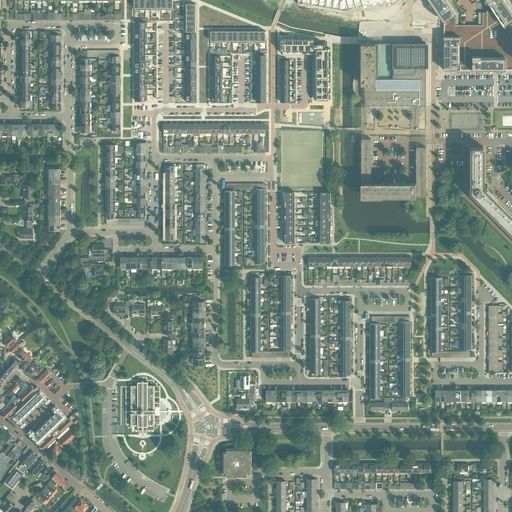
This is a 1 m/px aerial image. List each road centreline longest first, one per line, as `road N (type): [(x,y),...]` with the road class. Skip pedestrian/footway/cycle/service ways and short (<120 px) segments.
road 1 (tertiary): [(359,427),(503,427)]
road 2 (residential): [(4,99),(9,25),(69,25)]
